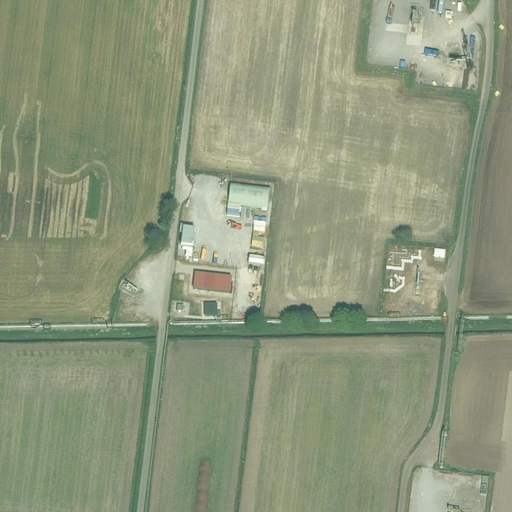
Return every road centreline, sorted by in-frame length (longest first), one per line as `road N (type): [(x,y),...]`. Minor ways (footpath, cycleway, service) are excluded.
road 1 (track): [(492,0),(429,511)]
road 2 (track): [(137,511),(197,0)]
